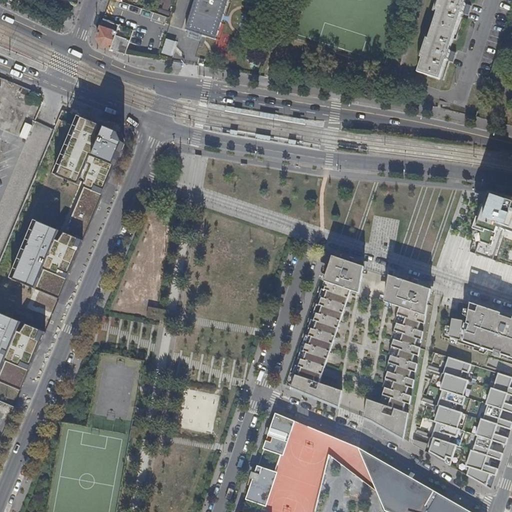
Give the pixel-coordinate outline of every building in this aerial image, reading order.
[(163,0),(161,9),(169,11),(170,0),(163,0)] [(194,0),(185,29),(215,39),(227,0),(194,0)] [(465,0),(439,0),(435,12),(437,13),(428,39),(427,38),(421,57),(423,57),(418,72),(440,79),(446,61),(449,51),(461,14),(464,5),(465,0)] [(461,14),(467,16),(470,7),(464,5),(461,14)] [(101,27),(116,32),(118,25),(104,20),(101,27)] [(100,46),(126,55),(131,41),(116,36),(117,33),(116,32),(101,27),(97,39),(100,46)] [(170,57),(175,42),(165,38),(160,54),(170,57)] [(446,61),(451,62),(454,53),(449,51),(446,61)] [(31,98),(34,92),(24,88),(21,94),(31,98)] [(11,282),(59,301),(65,286),(102,200),(123,150),(116,135),(78,119),(53,180),(84,192),(65,238),(35,226),(11,282)] [(26,139),(31,125),(23,122),(18,136),(26,139)] [(511,198),(490,193),(474,240),(480,242),(476,254),(493,260),(503,230),(511,233),(511,198)] [(196,220),(165,214),(163,225),(194,231),(196,220)] [(455,262),(463,264),(469,241),(444,235),(436,263),(454,268),(455,262)] [(363,268),(331,257),(323,281),(326,281),(323,289),(321,288),(318,296),(321,297),(318,304),(316,303),(313,311),(316,312),(313,319),(310,318),(308,326),(310,327),(308,334),(305,333),(303,341),(305,342),(303,349),(300,349),(297,357),(300,358),(298,365),(295,364),(292,372),(295,373),(290,387),(338,406),(342,390),(319,382),(351,290),(359,293),(363,268)] [(374,421),(404,439),(409,413),(404,411),(406,404),(410,405),(412,397),(407,395),(409,388),(413,389),(415,381),(410,379),(412,371),(416,373),(418,364),(413,363),(415,355),(419,357),(421,348),(416,347),(418,339),(422,341),(424,332),(419,330),(421,323),(425,324),(431,292),(390,278),(385,302),(400,307),(395,322),(397,323),(392,338),(394,339),(389,355),(391,355),(386,371),(388,371),(383,387),(385,388),(379,403),(369,400),(366,418),(372,421),(374,421)] [(180,313),(148,307),(146,317),(178,323),(180,313)] [(468,325),(464,325),(465,321),(453,319),(450,337),(461,341),(462,339),(465,340),(465,342),(495,352),(495,350),(502,352),(501,354),(511,357),(511,319),(475,307),(468,325)] [(44,337),(0,318),(0,386),(20,394),(44,337)] [(471,364),(449,357),(444,374),(446,375),(441,389),(443,391),(438,405),(440,407),(435,422),(438,423),(429,452),(451,465),(457,445),(455,444),(459,430),(458,429),(463,413),(461,412),(465,398),(464,398),(469,381),(467,380),(471,364)] [(511,377),(499,373),(494,389),(492,388),(486,405),(488,405),(484,419),(482,419),(476,436),(478,436),(473,451),(472,450),(466,467),(470,468),(467,475),(492,489),(499,469),(485,465),(488,457),(501,461),(504,454),(490,449),(493,441),(506,445),(509,438),(495,434),(498,426),(511,430),(511,428),(511,422),(500,418),(503,410),(511,413),(511,404),(505,403),(508,395),(511,395),(511,387),(510,387),(511,382),(511,377)] [(181,408),(177,428),(211,434),(217,401),(188,396),(185,408),(181,408)] [(334,437),(276,413),(264,449),(281,455),(276,471),(259,466),(247,499),(264,505),(261,511),(315,511),(320,491),(315,490),(316,490),(304,487),(305,480),(334,437)] [(159,432),(132,427),(130,437),(157,442),(159,432)] [(414,439),(413,443),(425,451),(428,442),(414,439)] [(469,511),(360,448),(357,461),(364,465),(360,472),(382,485),(378,492),(404,511),(469,511)]
